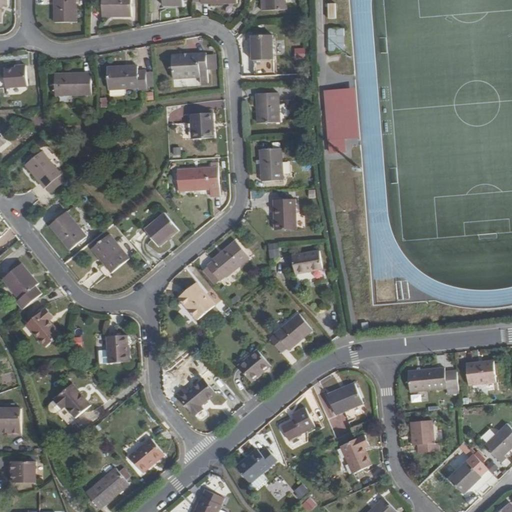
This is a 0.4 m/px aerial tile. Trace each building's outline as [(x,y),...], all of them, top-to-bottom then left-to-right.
[(8,0),(0,0),(0,21),(3,22),(3,5),(8,5),(8,0)] [(77,0),(55,0),(56,22),(78,21),(77,0)] [(132,0),(103,0),(104,15),(133,15),(132,0)] [(286,0),(266,0),(266,2),(261,2),(262,10),(287,9),(286,0)] [(347,52),(347,29),(330,29),(331,52),(347,52)] [(274,35),(252,36),(253,61),(275,60),(274,35)] [(207,52),(173,54),(174,78),(201,76),(201,83),(209,82),(207,52)] [(139,88),(147,88),(146,71),(138,72),(138,66),(108,68),(109,88),(139,86),(139,88)] [(21,72),(16,72),(5,73),(6,88),(28,86),(27,68),(21,69),(21,72)] [(147,88),(154,87),(154,70),(146,71),(147,88)] [(91,74),(54,76),(56,98),(92,95),(91,74)] [(356,88),(343,90),(347,139),(361,138),(356,88)] [(347,139),(343,90),(326,91),(331,140),(347,139)] [(278,93),(256,94),(258,124),(280,123),(278,93)] [(191,115),(192,139),(202,139),(215,138),(213,113),(191,115)] [(62,174),(41,148),(25,162),(46,188),(47,186),(61,175),(62,174)] [(281,149),(259,150),(262,183),(283,181),(281,149)] [(219,168),(178,170),(179,191),(210,189),(211,197),(221,196),(219,168)] [(66,181),(61,175),(47,186),(52,193),(66,181)] [(295,200),(274,201),(275,231),(297,230),(295,200)] [(179,230),(165,213),(146,230),(160,246),(179,230)] [(87,236),(71,217),(55,230),(71,250),(87,236)] [(130,258),(110,234),(92,248),(112,273),(130,258)] [(215,261),(209,266),(221,281),(227,276),(228,277),(251,258),(237,241),(214,260),(215,261)] [(280,242),(270,243),(272,258),(282,257),(280,242)] [(320,253),(292,258),(295,276),(323,272),(320,253)] [(16,302),(23,310),(42,294),(36,286),(39,284),(23,264),(6,277),(23,297),(16,302)] [(209,266),(201,273),(213,288),(221,281),(209,266)] [(214,306),(196,283),(179,297),(198,320),(214,306)] [(53,317),(46,308),(28,323),(48,348),(62,336),(50,320),(53,317)] [(313,331),(300,315),(270,340),(281,354),(287,349),(289,350),(300,340),(301,341),(313,331)] [(127,336),(107,338),(110,364),(129,362),(127,336)] [(271,366),(258,351),(240,367),(252,382),(271,366)] [(495,361),(467,364),(469,385),(497,382),(495,361)] [(445,368),(409,371),(411,392),(447,389),(445,368)] [(457,371),(445,372),(447,389),(447,394),(452,393),(452,384),(458,383),(457,371)] [(186,390),(179,396),(194,414),(201,408),(200,406),(215,393),(204,380),(189,393),(186,390)] [(359,383),(331,394),(339,413),(366,403),(359,383)] [(71,386),(51,401),(59,412),(63,409),(72,421),(88,409),(71,386)] [(409,394),(410,401),(422,400),(421,393),(409,394)] [(59,412),(52,402),(47,405),(46,407),(45,410),(46,412),(48,414),(50,416),(53,416),(55,415),(59,412)] [(295,419),(282,425),(291,440),(316,426),(305,407),(292,414),(295,419)] [(22,409),(1,409),(1,432),(8,432),(8,436),(21,436),(22,409)] [(431,421),(412,422),(414,446),(419,445),(420,453),(440,451),(439,443),(434,444),(431,421)] [(511,449),(511,428),(506,423),(484,446),(502,464),(508,458),(505,456),(511,449)] [(143,472),(150,466),(149,464),(164,452),(151,437),(129,455),(143,472)] [(365,437),(341,448),(354,474),(371,466),(364,449),(370,446),(365,437)] [(259,451),(238,468),(251,484),(278,461),(269,450),(263,455),(259,451)] [(36,461),(9,461),(9,475),(12,475),(13,482),(36,482),(36,461)] [(482,477),(467,462),(449,480),(464,495),(482,477)] [(130,484),(116,468),(87,493),(100,509),(130,484)] [(301,499),(311,491),(304,483),(295,491),(301,499)] [(217,511),(225,494),(206,486),(195,510),(199,511),(217,511)] [(312,497),(303,505),(310,511),(319,504),(312,497)] [(398,511),(386,498),(370,511),(398,511)] [(511,511),(511,505),(510,503),(501,511),(511,511)]
